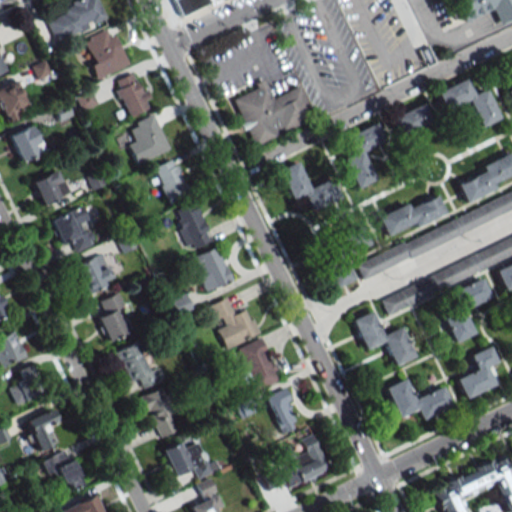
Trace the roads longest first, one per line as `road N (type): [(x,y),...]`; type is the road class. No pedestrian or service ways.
road 1 (tertiary): [(392,511),(144,0)]
road 2 (residential): [(143,511),(0,218)]
road 3 (residential): [(303,511),(511,410)]
